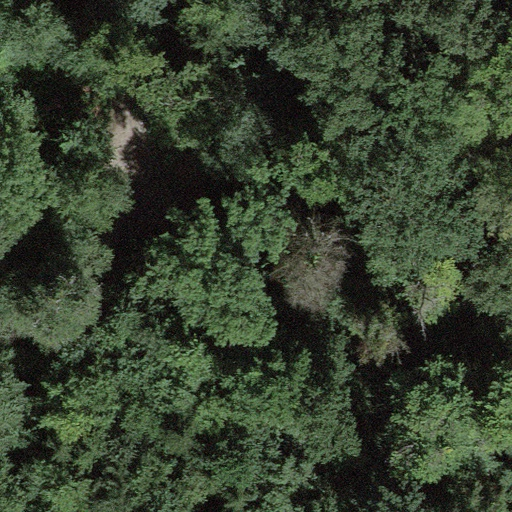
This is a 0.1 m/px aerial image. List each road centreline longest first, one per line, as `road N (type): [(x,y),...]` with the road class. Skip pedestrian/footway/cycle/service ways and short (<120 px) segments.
road 1 (track): [(148,0),(94,255),(0,511)]
road 2 (track): [(121,126),(257,380),(321,469),(385,511)]
